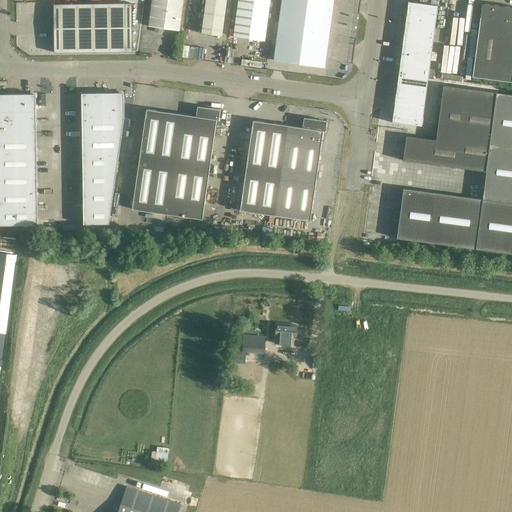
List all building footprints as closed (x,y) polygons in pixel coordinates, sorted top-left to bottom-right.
[(152,0),(150,16),(149,26),(179,31),(181,21),(183,0),(152,0)] [(206,0),(203,23),(201,33),(222,36),(226,0),(206,0)] [(238,0),(233,37),(265,41),(270,0),(238,0)] [(317,32),(329,34),(333,0),(282,0),(279,22),(311,26),(311,28),(317,29),(317,32)] [(409,2),(409,1),(408,1),(405,25),(435,29),(438,6),(409,2)] [(132,4),(54,5),(55,53),(132,52),(132,4)] [(511,7),(482,4),(472,77),(475,77),(492,80),(511,82),(511,81),(511,7)] [(311,26),(279,22),(274,61),(325,68),(329,34),(317,32),(317,29),(311,28),(311,26)] [(435,29),(405,25),(402,44),(432,48),(435,29)] [(244,44),(242,57),(262,59),(264,47),(244,44)] [(402,44),(400,64),(430,67),(432,48),(402,44)] [(430,67),(400,64),(397,83),(427,87),(428,78),(433,79),(434,69),(429,69),(430,67)] [(395,102),(424,106),(427,87),(397,83),(395,102)] [(403,161),(486,172),(496,93),(443,86),(436,140),(406,136),(403,161)] [(96,118),(110,118),(110,93),(96,94),(96,118)] [(123,93),(110,93),(110,118),(124,118),(123,93)] [(397,238),(511,253),(511,94),(496,93),(486,172),(482,199),(403,189),(397,238)] [(0,94),(0,116),(36,115),(36,94),(0,94)] [(83,118),(96,118),(96,94),(82,94),(83,118)] [(424,106),(395,102),(392,123),(393,123),(393,122),(422,126),(424,106)] [(198,107),(196,116),(147,109),(132,209),(202,219),(217,120),(219,120),(220,110),(198,107)] [(0,116),(0,137),(36,136),(36,115),(0,116)] [(83,118),(83,136),(122,135),(124,118),(110,118),(96,118),(83,118)] [(303,128),(253,121),(240,211),(310,221),(323,131),(325,132),(327,121),(304,118),(303,128)] [(122,135),(83,136),(83,154),(119,153),(122,135)] [(36,136),(0,137),(0,154),(37,154),(36,136)] [(83,154),(83,171),(117,171),(119,153),(83,154)] [(37,154),(0,154),(0,172),(37,172),(37,154)] [(117,171),(83,171),(84,189),(114,189),(117,171)] [(0,190),(37,190),(37,172),(0,172),(0,190)] [(84,189),(84,206),(112,206),(114,189),(84,189)] [(0,208),(37,207),(37,190),(0,190),(0,208)] [(109,224),(112,206),(84,206),(84,224),(109,224)] [(0,226),(38,225),(37,207),(0,208),(0,226)] [(277,324),(276,334),(275,343),(283,344),(284,339),(296,340),(297,325),(277,324)] [(243,345),(242,352),(246,352),(249,353),(263,354),(264,354),(265,347),(266,337),(244,335),(243,343),(243,345)] [(156,450),(156,454),(168,455),(168,452),(169,448),(157,447),(156,450)] [(152,454),(151,463),(167,464),(168,455),(156,454),(152,454)] [(178,511),(181,504),(136,490),(127,487),(118,511),(178,511)]
